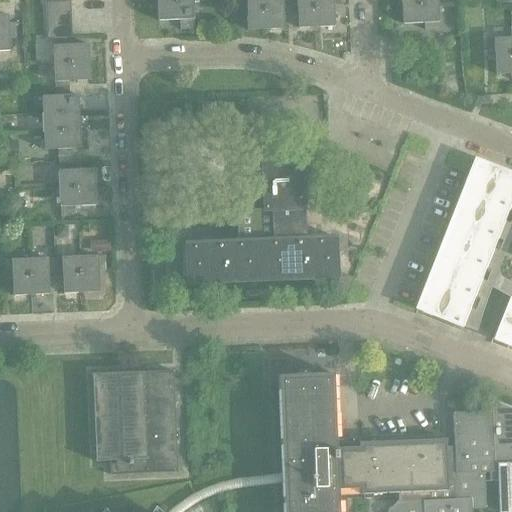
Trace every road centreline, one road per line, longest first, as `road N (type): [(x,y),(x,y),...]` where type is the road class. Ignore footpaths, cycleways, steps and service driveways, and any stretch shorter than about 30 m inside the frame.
road 1 (residential): [(511,377),(371,321),(133,332)]
road 2 (residential): [(133,332),(123,59)]
road 3 (residential): [(370,88),(244,56),(123,59)]
road 4 (residential): [(511,146),(370,88)]
road 5 (residential): [(133,332),(0,336)]
